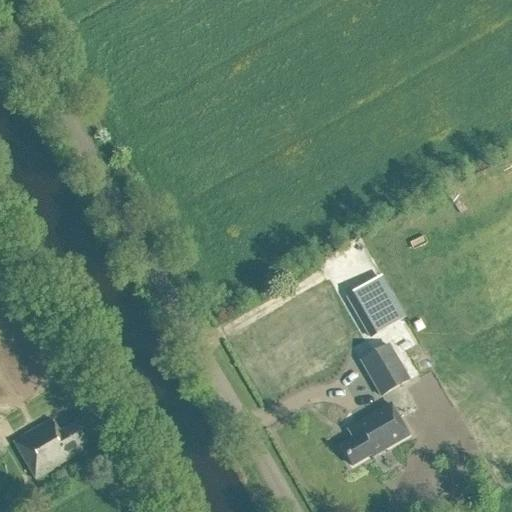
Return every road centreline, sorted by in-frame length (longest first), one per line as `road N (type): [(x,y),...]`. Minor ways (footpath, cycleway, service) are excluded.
road 1 (unclassified): [(294,511),(0,1)]
road 2 (unclassified): [(136,511),(0,279)]
